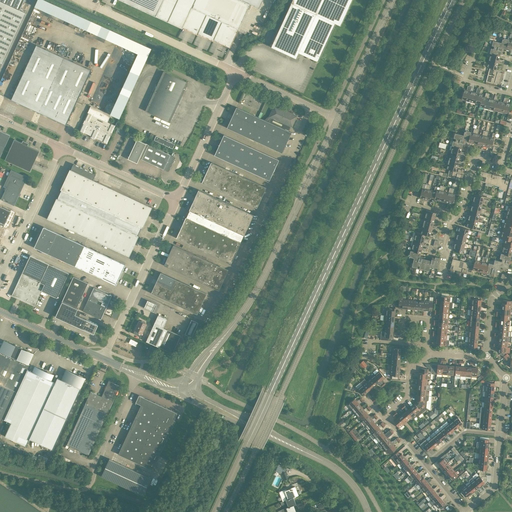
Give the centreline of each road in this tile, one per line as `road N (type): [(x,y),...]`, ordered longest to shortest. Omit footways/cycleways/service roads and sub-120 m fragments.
road 1 (unclassified): [(225,511),(464,0)]
road 2 (tertiary): [(215,511),(452,0)]
road 3 (unclassified): [(135,376),(86,487),(0,472)]
road 4 (primary): [(249,301),(336,118)]
road 5 (unclassified): [(102,358),(175,199)]
road 6 (primary): [(182,390),(191,402),(316,457)]
road 7 (unclassified): [(235,71),(98,7)]
road 8 (unknown): [(218,106),(191,100),(166,131),(139,121),(135,109),(151,72)]
road 9 (unclassified): [(0,277),(61,147)]
road 10 (unclassified): [(175,199),(235,71)]
road 11 (primary): [(316,457),(195,387)]
road 12 (primary): [(336,118),(391,0)]
road 13 (unclassified): [(175,199),(61,147)]
